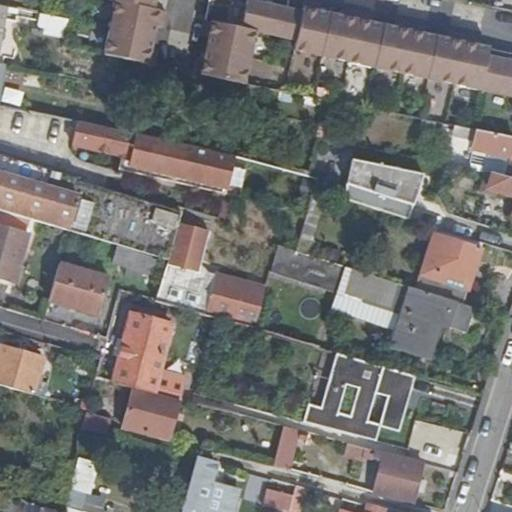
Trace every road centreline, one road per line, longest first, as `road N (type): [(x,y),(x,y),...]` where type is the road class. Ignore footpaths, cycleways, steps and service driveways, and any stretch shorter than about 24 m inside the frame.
road 1 (unknown): [(389,511),(183,448)]
road 2 (residential): [(511,363),(465,511)]
